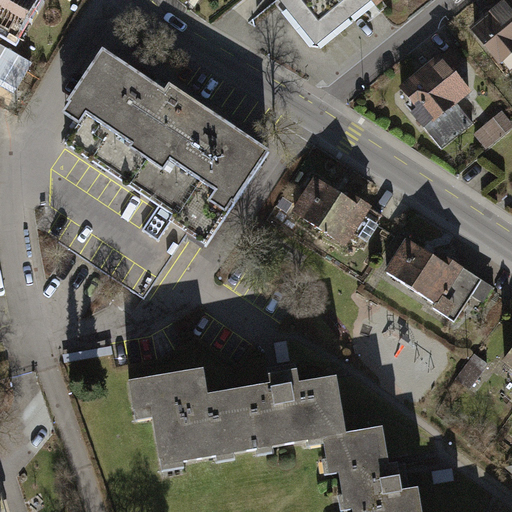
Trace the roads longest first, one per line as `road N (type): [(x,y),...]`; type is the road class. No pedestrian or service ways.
road 1 (residential): [(98,511),(33,337),(10,208),(30,134),(118,0)]
road 2 (tertiary): [(309,115),(511,245)]
road 3 (tertiary): [(134,0),(309,115)]
road 4 (residential): [(451,0),(309,115)]
